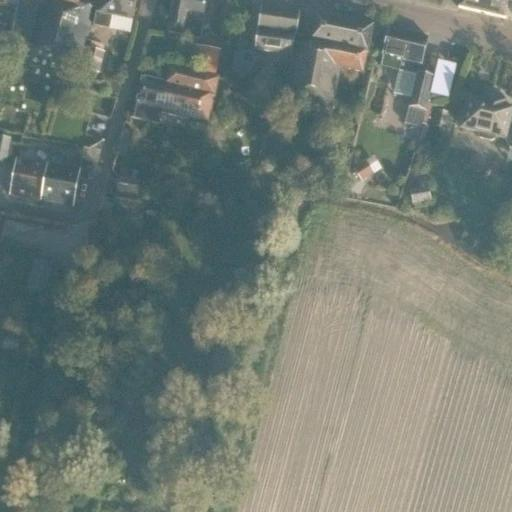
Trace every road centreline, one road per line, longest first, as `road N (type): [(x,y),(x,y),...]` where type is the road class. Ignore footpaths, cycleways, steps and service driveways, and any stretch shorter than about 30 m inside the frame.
road 1 (residential): [(149,0),(93,220),(9,206)]
road 2 (tertiary): [(511,39),(348,0)]
